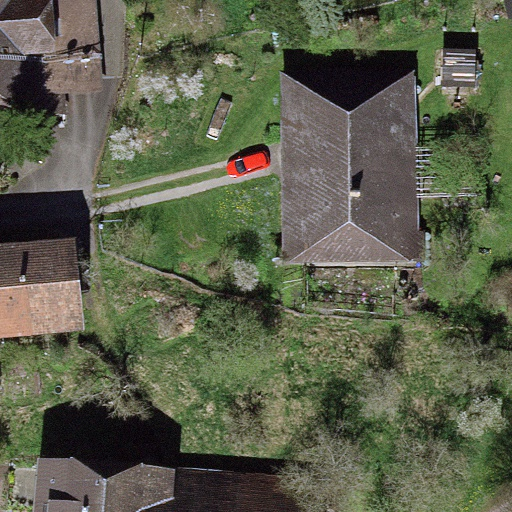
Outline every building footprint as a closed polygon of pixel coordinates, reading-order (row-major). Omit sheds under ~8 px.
[(95,76),(89,0),(0,0),(0,104),(64,99),(62,79),(95,76)] [(475,54),(443,52),(441,88),(474,89),(475,54)] [(348,91),(301,91),(303,246),(397,245),(396,97),(348,98),(348,91)] [(0,325),(67,320),(62,266),(0,271),(0,325)] [(159,490),(157,511),(276,511),(277,501),(223,496),(224,477),(166,472),(164,491),(159,490)] [(50,511),(157,511),(159,490),(53,482),(50,511)]
